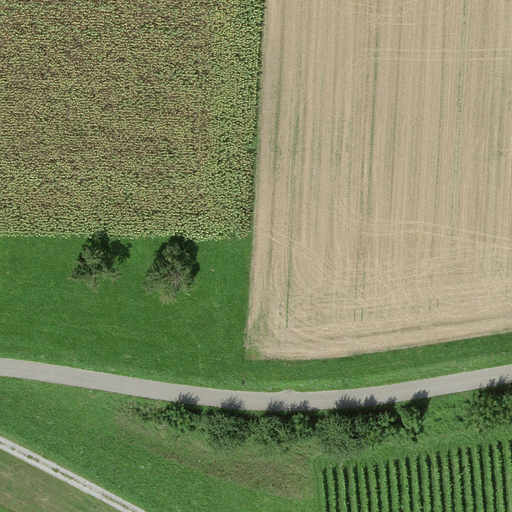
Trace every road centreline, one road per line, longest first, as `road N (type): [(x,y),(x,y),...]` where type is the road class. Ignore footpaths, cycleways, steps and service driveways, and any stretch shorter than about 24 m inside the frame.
road 1 (unclassified): [(0,369),(280,402),(511,375)]
road 2 (track): [(0,441),(139,511)]
